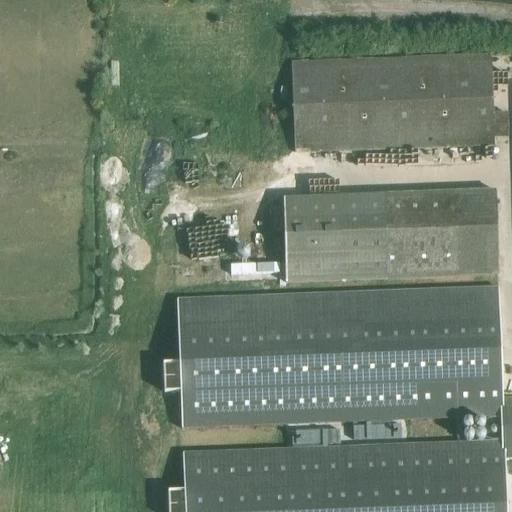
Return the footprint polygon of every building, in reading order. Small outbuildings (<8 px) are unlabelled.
[(490,57),(291,65),(294,154),(494,146),(494,139),(507,138),(507,115),(493,115),(490,57)] [(511,68),(501,68),(501,81),(511,80),(511,68)] [(161,138),(160,146),(184,148),(184,139),(161,138)] [(287,284),(385,280),(497,276),(495,192),(283,201),(287,284)] [(224,265),(224,283),(279,283),(279,265),(224,265)] [(280,297),(176,301),(181,430),(501,418),(502,430),(511,429),(511,400),(501,401),(497,289),(280,297)] [(502,443),(182,455),(184,511),(505,511),(503,460),(511,459),(511,429),(502,430),(502,443)]
